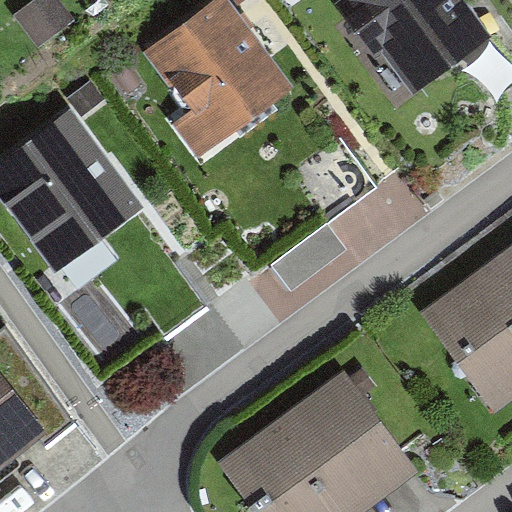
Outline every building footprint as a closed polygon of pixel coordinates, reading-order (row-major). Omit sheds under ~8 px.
[(61,0),(34,0),(14,15),(39,49),(77,21),(61,0)] [(295,89),(229,0),(218,0),(145,54),(188,113),(174,124),(200,159),(295,89)] [(496,38),(467,0),(341,0),(336,4),(377,59),(384,54),(415,97),(496,38)] [(69,98),(82,116),(105,99),(92,81),(69,98)] [(146,208),(73,109),(0,162),(0,193),(58,273),(146,208)] [(327,223),(272,265),(293,292),(348,251),(327,223)] [(511,400),(511,247),(419,315),(492,415),(511,400)] [(0,471),(49,432),(0,370),(0,490),(4,488),(0,482),(0,471)] [(369,511),(421,474),(345,371),(219,463),(254,511),(369,511)]
